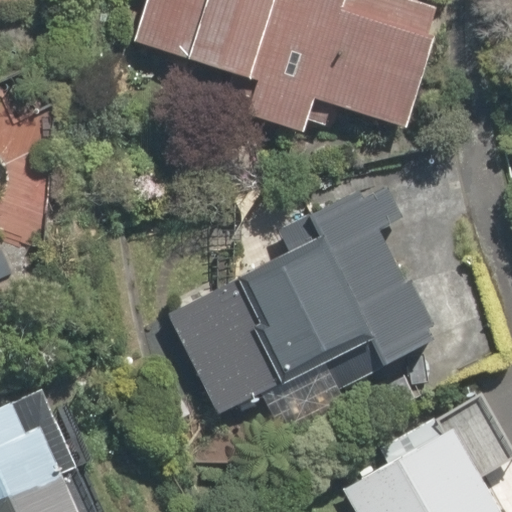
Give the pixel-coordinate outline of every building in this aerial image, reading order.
[(0,0),(0,32),(46,0),(0,0)] [(479,80),(438,0),(127,0),(116,34),(247,76),(233,117),(327,148),(341,107),(458,146),(479,80)] [(488,363),(430,183),(285,230),(296,266),(167,307),(206,427),(394,367),(402,391),(488,363)] [(0,342),(56,320),(32,260),(58,250),(34,188),(0,201),(0,342)] [(511,511),(511,465),(482,414),(315,511),(511,511)] [(0,511),(99,511),(71,429),(0,453),(0,511)]
